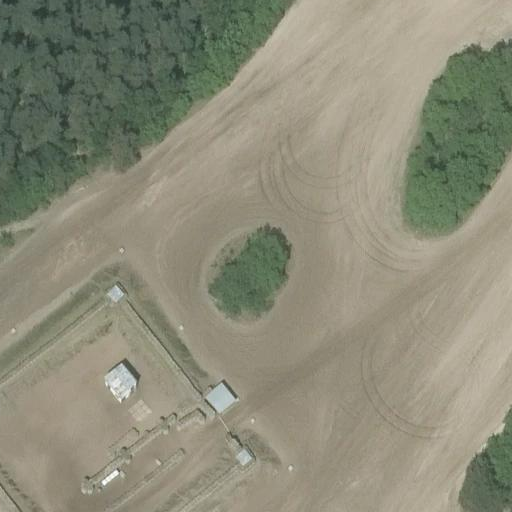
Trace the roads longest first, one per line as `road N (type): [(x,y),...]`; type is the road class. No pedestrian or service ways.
road 1 (track): [(342,0),(226,167),(0,326)]
road 2 (track): [(226,167),(43,214),(0,234)]
